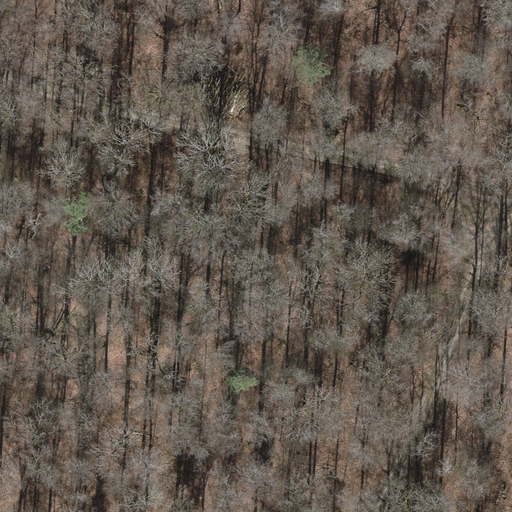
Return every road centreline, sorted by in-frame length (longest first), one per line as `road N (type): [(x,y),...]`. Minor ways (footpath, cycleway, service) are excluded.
road 1 (track): [(511,202),(73,84),(0,56)]
road 2 (track): [(366,511),(511,206)]
